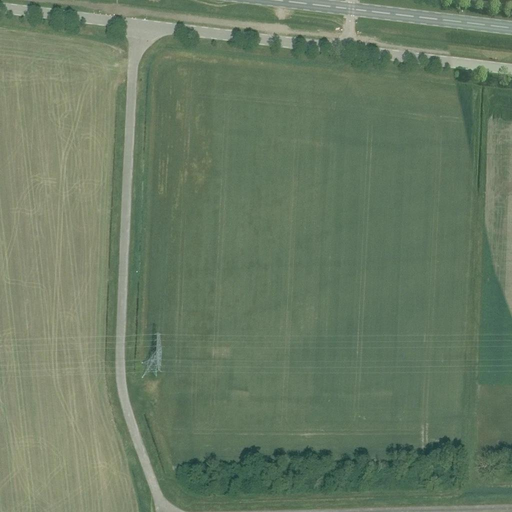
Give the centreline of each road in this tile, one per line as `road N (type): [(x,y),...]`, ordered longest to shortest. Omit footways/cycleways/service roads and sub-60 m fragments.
road 1 (unclassified): [(0,10),(343,51)]
road 2 (unclassified): [(343,51),(511,71)]
road 3 (primary): [(511,29),(349,11)]
